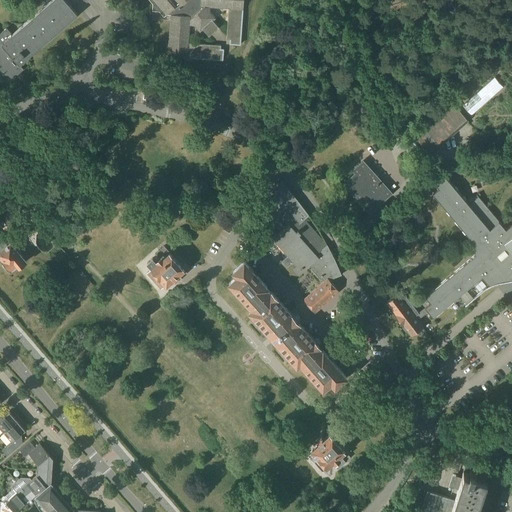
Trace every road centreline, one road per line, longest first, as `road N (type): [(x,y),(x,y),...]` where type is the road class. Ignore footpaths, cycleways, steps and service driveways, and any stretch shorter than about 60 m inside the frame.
road 1 (residential): [(99,464),(0,345)]
road 2 (residential): [(84,477),(0,378)]
